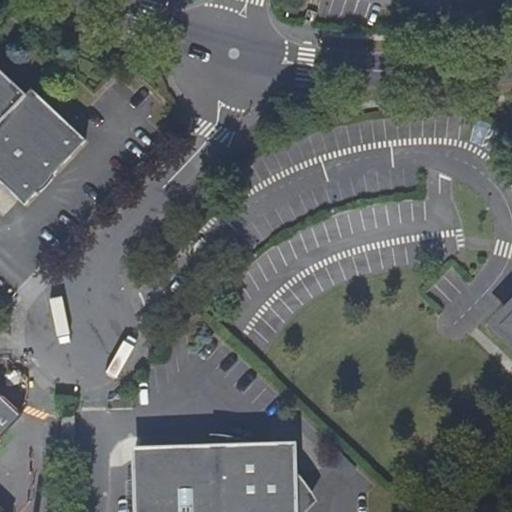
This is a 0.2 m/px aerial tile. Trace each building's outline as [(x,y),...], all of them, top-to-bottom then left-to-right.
[(89,142),(33,89),(26,95),(0,70),(0,182),(27,208),(89,142)] [(511,311),(498,326),(511,339),(511,311)] [(0,511),(0,442),(22,419),(0,397),(0,511)] [(76,459),(75,418),(59,419),(60,460),(76,459)] [(296,511),(314,495),(297,473),(285,462),(276,456),(257,445),(240,440),(230,438),(207,461),(198,451),(164,453),(137,454),(138,489),(138,511),(296,511)]
